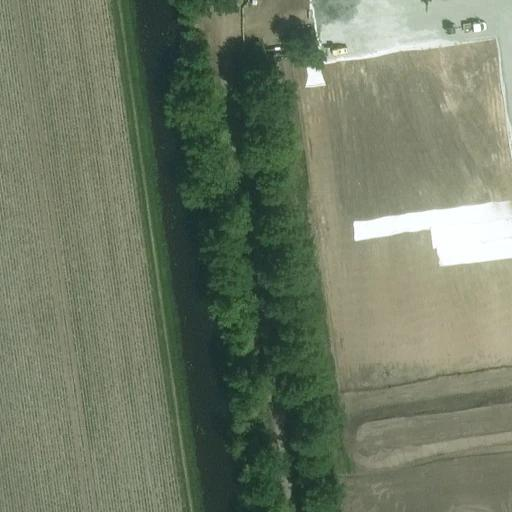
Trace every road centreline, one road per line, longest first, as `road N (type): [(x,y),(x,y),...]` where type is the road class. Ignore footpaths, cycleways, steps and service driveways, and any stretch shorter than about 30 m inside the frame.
road 1 (track): [(290,511),(224,52),(232,32),(227,0)]
road 2 (track): [(436,0),(232,32)]
